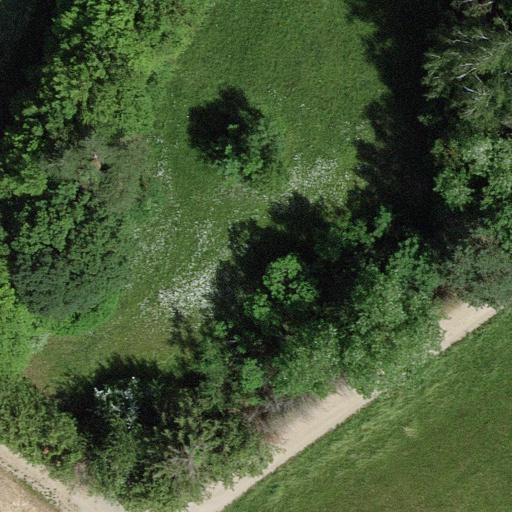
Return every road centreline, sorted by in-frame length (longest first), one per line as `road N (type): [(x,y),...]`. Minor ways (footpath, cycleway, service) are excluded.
road 1 (track): [(511,274),(173,511)]
road 2 (track): [(0,429),(104,511)]
